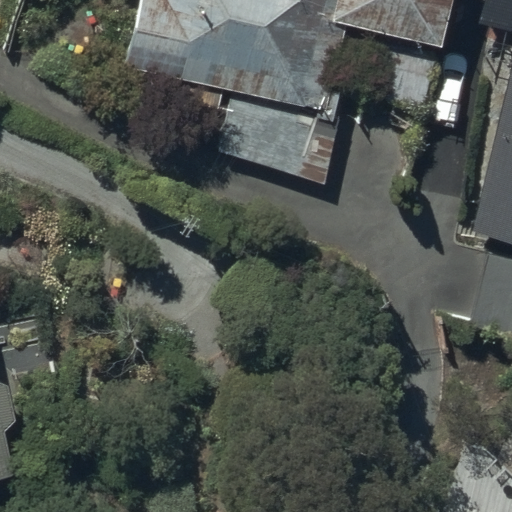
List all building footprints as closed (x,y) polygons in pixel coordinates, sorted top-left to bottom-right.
[(139,0),(124,74),(184,86),(180,104),(225,113),(217,153),(323,189),(342,135),(328,130),(341,92),(421,111),(433,59),(436,59),(448,0),(139,0)] [(511,251),(511,0),(483,0),(476,34),(489,37),(484,62),(509,67),(470,242),(511,251)] [(511,265),(484,259),(466,328),(511,339),(511,265)] [(0,364),(0,475),(11,474),(0,425),(0,421),(12,419),(0,365),(0,364)] [(482,511),(403,493),(398,511),(482,511)]
